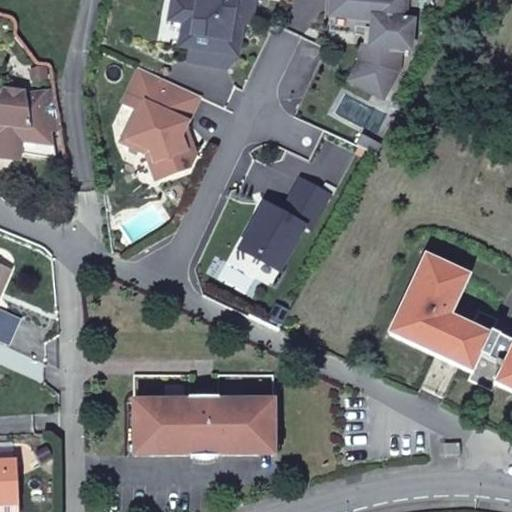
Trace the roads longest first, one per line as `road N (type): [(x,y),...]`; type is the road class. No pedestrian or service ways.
road 1 (residential): [(77,249),(511,455)]
road 2 (residential): [(77,249),(75,511)]
road 3 (residential): [(93,0),(72,86),(86,222),(77,249)]
road 4 (residential): [(319,511),(458,485),(511,493)]
